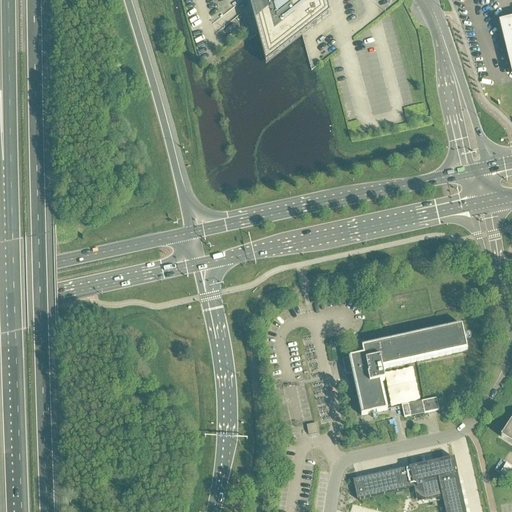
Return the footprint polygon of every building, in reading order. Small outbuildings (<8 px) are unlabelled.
[(326,0),(248,0),(257,35),(266,66),(303,37),(330,15),(326,0)] [(511,19),(498,23),(503,43),(510,42),(511,51),(511,19)] [(385,379),(383,371),(467,352),(461,326),(362,348),(363,356),(349,359),(361,417),(388,411),(381,383),(383,382),(384,382),(384,381),(385,381),(385,380),(385,379)] [(436,400),(408,406),(410,417),(439,412),(436,400)] [(410,417),(408,406),(401,407),(404,419),(410,417)] [(511,421),(511,422),(500,438),(511,445),(511,421)] [(465,511),(455,465),(445,467),(443,462),(353,481),(357,502),(414,490),(413,486),(421,484),(425,502),(441,499),(443,511),(465,511)] [(500,473),(511,480),(511,468),(506,464),(500,473)]
